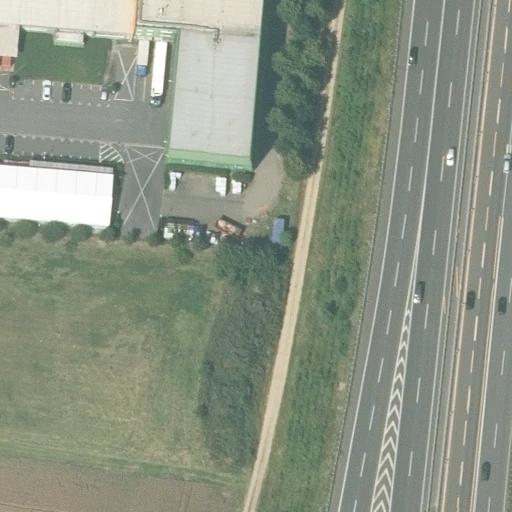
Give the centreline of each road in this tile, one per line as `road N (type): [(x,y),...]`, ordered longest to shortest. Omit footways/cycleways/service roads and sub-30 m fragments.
road 1 (track): [(250,511),(340,0)]
road 2 (motorway): [(452,3),(358,511)]
road 3 (motorway): [(452,3),(404,511)]
road 4 (motorway): [(461,511),(498,205)]
road 5 (motorway): [(489,511),(498,205)]
road 6 (motorway): [(498,205),(511,78)]
